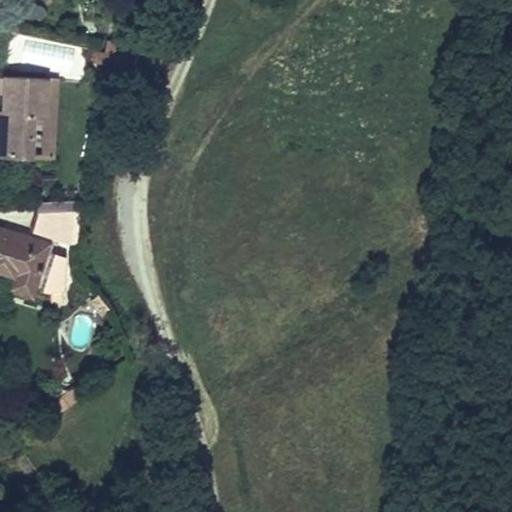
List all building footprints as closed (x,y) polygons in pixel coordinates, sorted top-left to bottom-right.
[(52,62),(53,44),(15,42),(14,60),(52,62)] [(64,77),(81,78),(83,46),(66,45),(64,77)] [(138,58),(92,48),(90,61),(135,71),(138,58)] [(3,111),(3,117),(0,117),(0,152),(29,154),(32,114),(44,114),(46,79),(6,77),(3,111)] [(75,201),(43,202),(40,210),(73,210),(75,201)] [(33,233),(67,244),(73,210),(40,210),(33,233)] [(0,270),(14,275),(10,288),(31,294),(34,287),(40,265),(45,251),(46,245),(0,230),(0,270)] [(64,257),(45,251),(40,265),(34,287),(48,291),(64,292),(64,257)] [(50,407),(56,415),(82,397),(76,389),(50,407)]
